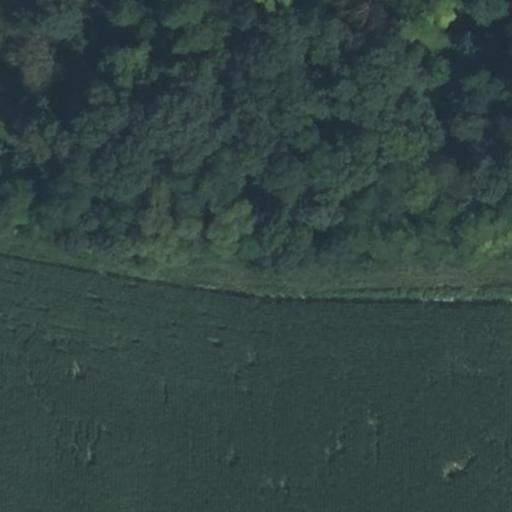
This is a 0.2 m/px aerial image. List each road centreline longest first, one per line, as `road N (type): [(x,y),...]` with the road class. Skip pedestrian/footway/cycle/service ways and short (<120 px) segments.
road 1 (track): [(0,242),(224,279),(312,285),(405,284),(511,268)]
road 2 (track): [(132,0),(511,46)]
